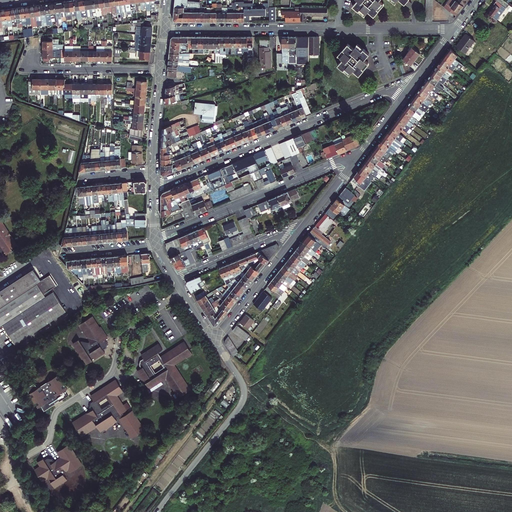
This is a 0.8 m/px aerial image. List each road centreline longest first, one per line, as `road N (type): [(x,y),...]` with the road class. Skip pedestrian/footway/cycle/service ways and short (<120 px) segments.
road 1 (residential): [(164,29),(454,29)]
road 2 (residential): [(153,187),(385,90),(403,95)]
road 3 (residential): [(355,159),(154,238)]
road 4 (unclassified): [(233,369),(242,401),(156,511)]
road 5 (residential): [(31,51),(33,68),(160,69)]
road 6 (residential): [(214,339),(290,241)]
road 7 (residential): [(175,278),(266,240),(290,241)]
